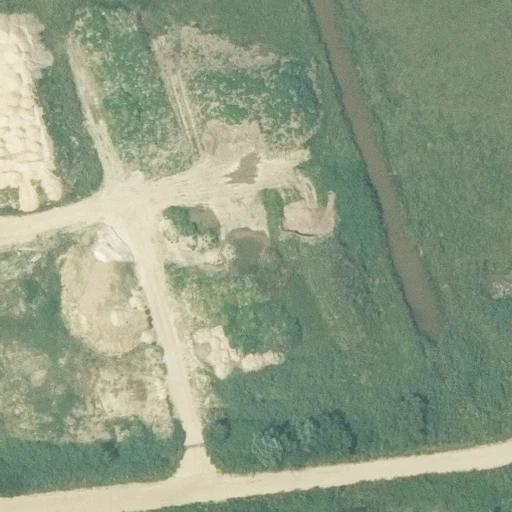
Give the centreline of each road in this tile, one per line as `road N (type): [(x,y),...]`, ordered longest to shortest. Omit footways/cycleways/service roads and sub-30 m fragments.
road 1 (track): [(0,509),(511,451)]
road 2 (residential): [(130,207),(204,487)]
road 3 (residential): [(308,164),(130,207)]
road 4 (residential): [(130,207),(0,236)]
